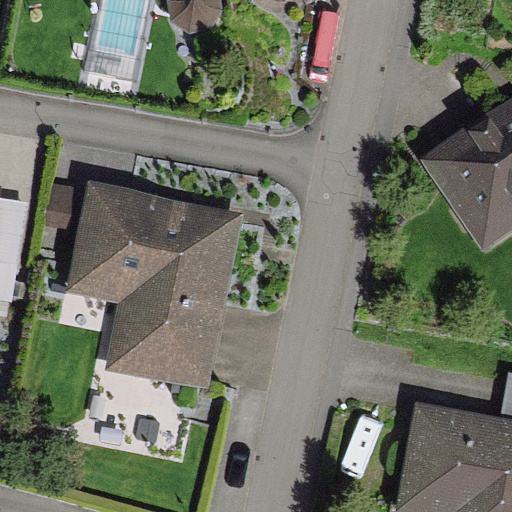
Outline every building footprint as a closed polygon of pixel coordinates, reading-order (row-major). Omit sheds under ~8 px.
[(171,0),(169,5),(167,13),(169,20),(174,27),(181,31),(188,33),(196,30),(202,26),(206,19),(207,11),(205,3),(202,0),(171,0)] [(511,120),(505,119),(430,170),(479,241),(511,218),(511,120)] [(143,305),(129,372),(195,385),(227,228),(89,200),(71,290),(143,305)] [(18,205),(0,287),(0,289),(21,294),(40,210),(18,205)] [(511,511),(511,385),(509,385),(503,421),(511,423),(511,437),(417,420),(400,510),(410,511),(511,511)]
